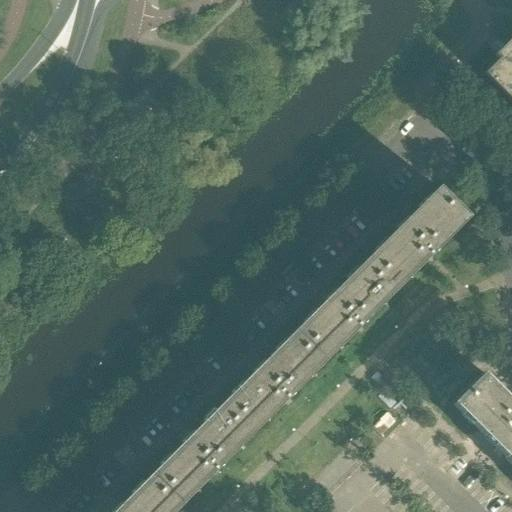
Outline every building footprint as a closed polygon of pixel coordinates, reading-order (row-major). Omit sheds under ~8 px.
[(511,46),(506,53),(496,44),(495,43),(494,43),(493,43),(492,44),(491,44),(490,45),(490,46),(490,47),(490,48),(490,49),(491,50),(499,59),(483,75),(511,103),(511,46)] [(437,189),(366,260),(396,291),(427,260),(432,255),(468,219),(437,189)] [(366,260),(294,332),(325,362),(396,291),(366,260)] [(294,332),(223,403),(254,433),(325,362),(294,332)] [(493,446),(511,464),(511,403),(482,374),(452,405),(483,436),(478,441),(488,451),(493,446)] [(254,433),(223,403),(204,422),(192,434),(184,426),(174,436),(182,444),(168,458),(151,475),(182,505),(211,476),(218,469),(254,433)] [(175,511),(182,505),(151,475),(132,494),(120,506),(112,497),(102,508),(106,511),(175,511)]
